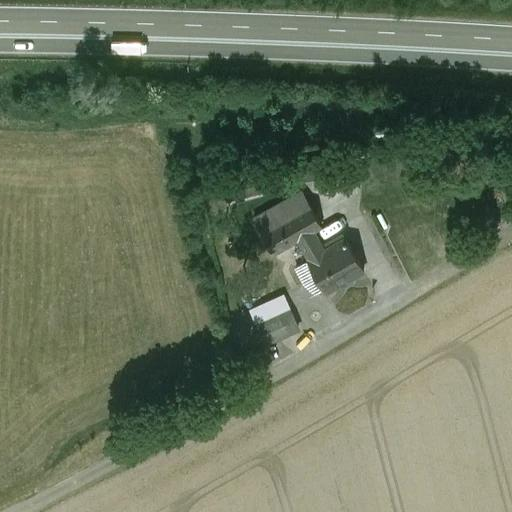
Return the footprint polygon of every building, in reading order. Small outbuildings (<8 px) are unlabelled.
[(302,190),(254,217),(263,232),(275,225),(311,205),(302,190)] [(311,205),(275,225),(285,245),(298,238),(314,230),(322,225),(311,205)] [(275,225),(263,232),(274,252),(285,245),(275,225)] [(325,250),(314,230),(298,238),(309,258),(308,259),(326,290),(364,269),(347,238),(325,250)] [(259,319),(296,307),(292,292),(254,304),(259,319)] [(297,309),(259,321),(265,337),(302,325),(297,309)]
